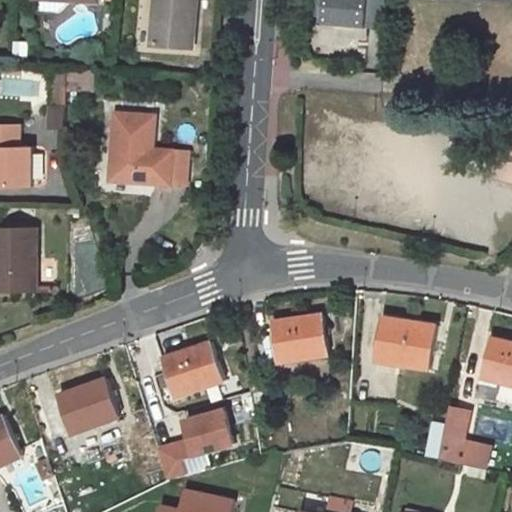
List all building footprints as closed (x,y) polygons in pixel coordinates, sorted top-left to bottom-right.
[(155,0),(152,44),(195,48),(198,0),(155,0)] [(324,0),(322,23),(385,29),(387,0),(324,0)] [(49,67),(47,99),(64,100),(66,68),(49,67)] [(69,86),(95,87),(96,72),(70,71),(69,86)] [(157,115),(117,113),(112,180),(131,181),(131,178),(137,179),(136,182),(173,185),(176,151),(160,149),(160,154),(154,154),(157,115)] [(0,186),(35,187),(35,146),(24,146),(23,124),(0,124),(0,186)] [(511,131),(509,131),(501,162),(511,164),(511,131)] [(511,164),(501,162),(497,177),(511,180),(511,164)] [(0,291),(40,291),(40,227),(0,227),(0,291)] [(324,313),(274,321),(280,359),(296,356),(297,359),(330,354),(324,313)] [(438,326),(385,317),(378,358),(395,361),(395,363),(431,369),(438,326)] [(511,341),(491,337),(483,373),(500,377),(500,380),(511,383),(511,341)] [(213,340),(164,358),(177,393),(193,388),(194,390),(226,379),(213,340)] [(109,378),(60,395),(72,430),(90,423),(91,428),(122,416),(109,378)] [(235,402),(190,416),(195,434),(165,443),(176,477),(196,471),(193,459),(247,443),(235,402)] [(469,416),(456,414),(447,454),(461,457),(469,416)] [(6,416),(0,418),(0,465),(24,455),(6,416)] [(36,463),(44,480),(55,475),(50,457),(36,463)] [(233,511),(236,501),(187,490),(183,510),(162,506),(160,511),(233,511)]
